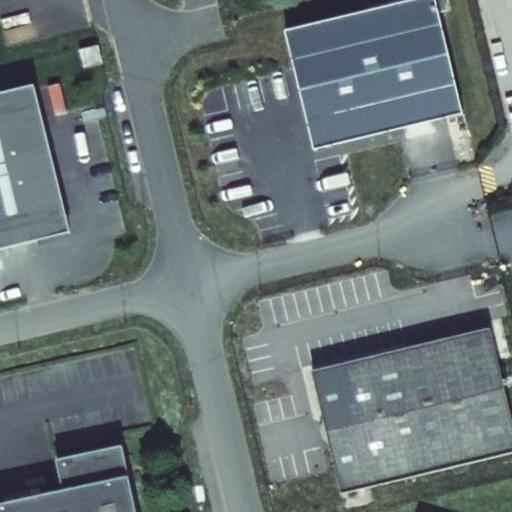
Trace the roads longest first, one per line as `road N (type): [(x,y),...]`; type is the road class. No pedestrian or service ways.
road 1 (residential): [(118,0),(189,283)]
road 2 (residential): [(189,283),(440,222)]
road 3 (residential): [(189,283),(244,511)]
road 4 (residential): [(0,330),(189,283)]
